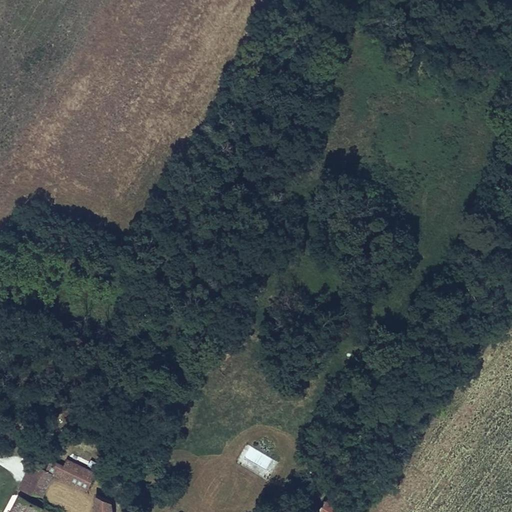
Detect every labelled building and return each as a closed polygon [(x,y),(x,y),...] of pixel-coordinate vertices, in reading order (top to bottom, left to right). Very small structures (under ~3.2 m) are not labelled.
[(100,480),(54,454),(43,473),(31,495),(41,498),(57,469),(93,490),(100,480)] [(19,489),(31,495),(43,473),(32,466),(19,489)] [(113,511),(116,502),(104,496),(101,511),(113,511)] [(339,511),(342,508),(327,500),(319,511),(339,511)] [(43,511),(20,501),(14,511),(43,511)]
